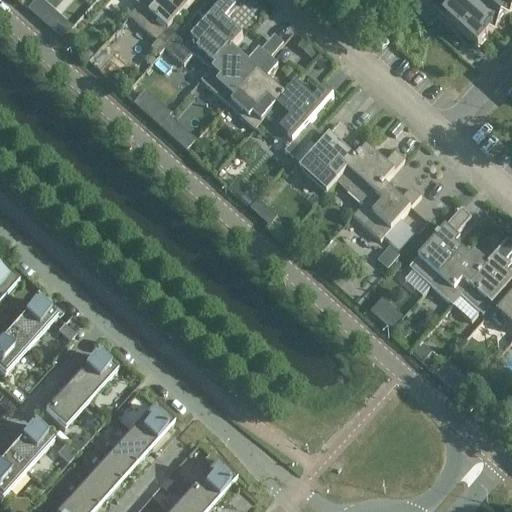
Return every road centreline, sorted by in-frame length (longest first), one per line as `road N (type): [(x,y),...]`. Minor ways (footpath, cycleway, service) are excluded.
road 1 (tertiary): [(444,511),(468,472),(460,427),(0,13)]
road 2 (residential): [(308,511),(107,327)]
road 3 (residential): [(439,135),(287,0)]
road 4 (residential): [(0,445),(107,327)]
road 5 (residential): [(107,327),(4,232)]
